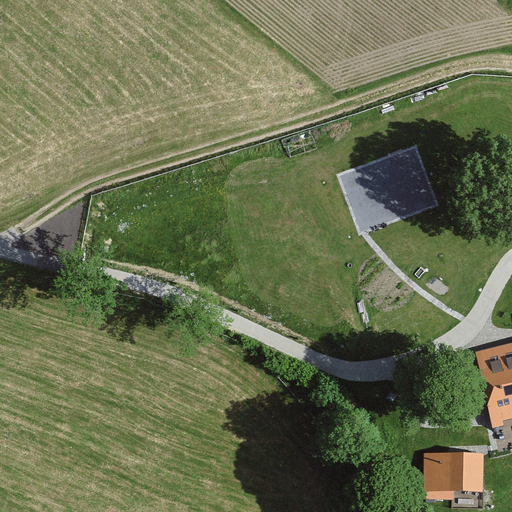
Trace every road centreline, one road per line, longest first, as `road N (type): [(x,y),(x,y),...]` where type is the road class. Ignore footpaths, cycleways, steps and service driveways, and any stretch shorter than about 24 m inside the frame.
road 1 (track): [(0,243),(110,177),(281,131),(458,70),(511,68)]
road 2 (track): [(0,253),(192,312),(367,382),(414,388),(462,365)]
